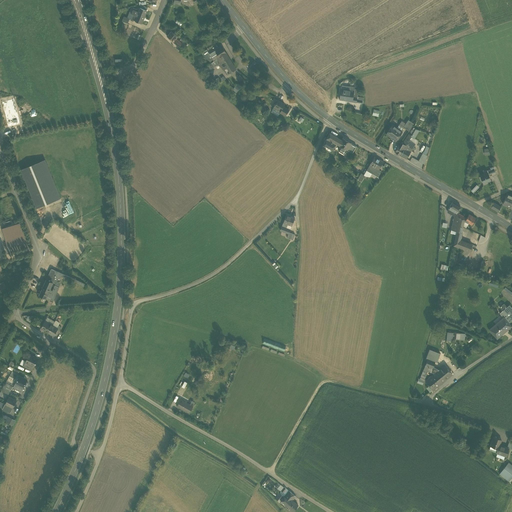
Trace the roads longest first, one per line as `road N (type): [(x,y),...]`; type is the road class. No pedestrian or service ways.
road 1 (primary): [(55,511),(95,413),(121,250),(110,124),(74,0)]
road 2 (unclassified): [(118,384),(132,302),(172,293),(230,263),(296,199)]
road 3 (unclassified): [(118,384),(331,511)]
road 4 (track): [(425,402),(321,380),(268,471)]
road 5 (unclassified): [(511,338),(425,402),(511,434)]
road 6 (track): [(321,380),(296,356),(296,199)]
road 7 (residential): [(10,314),(36,252),(0,143)]
road 8 (tertiary): [(475,206),(329,118)]
road 9 (tertiary): [(329,118),(220,0)]
road 10 (unclassified): [(50,340),(94,368),(73,441),(99,454)]
